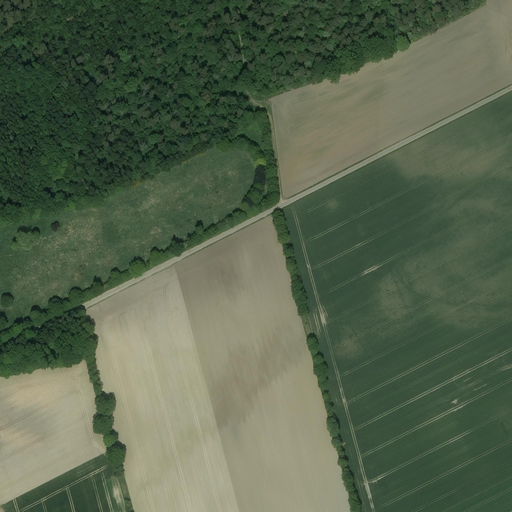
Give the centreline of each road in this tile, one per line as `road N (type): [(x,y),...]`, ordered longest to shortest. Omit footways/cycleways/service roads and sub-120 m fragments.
road 1 (unclassified): [(511,86),(0,349)]
road 2 (track): [(238,0),(246,92),(270,122),(280,204)]
